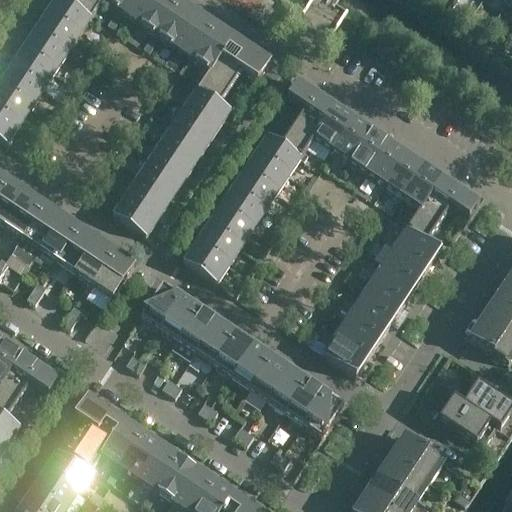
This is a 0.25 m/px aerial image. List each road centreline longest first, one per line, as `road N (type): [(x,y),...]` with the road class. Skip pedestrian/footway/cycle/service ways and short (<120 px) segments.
road 1 (residential): [(0,159),(389,417)]
road 2 (residential): [(309,511),(0,304)]
road 3 (residential): [(294,67),(511,207)]
road 4 (residential): [(511,233),(389,417)]
